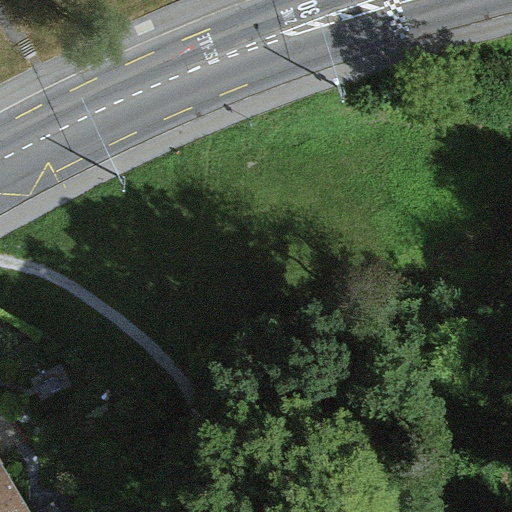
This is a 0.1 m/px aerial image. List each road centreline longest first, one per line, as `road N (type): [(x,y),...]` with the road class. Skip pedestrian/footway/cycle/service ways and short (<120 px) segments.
road 1 (tertiary): [(0,162),(106,107),(274,40)]
road 2 (tertiary): [(274,40),(398,22),(474,0)]
